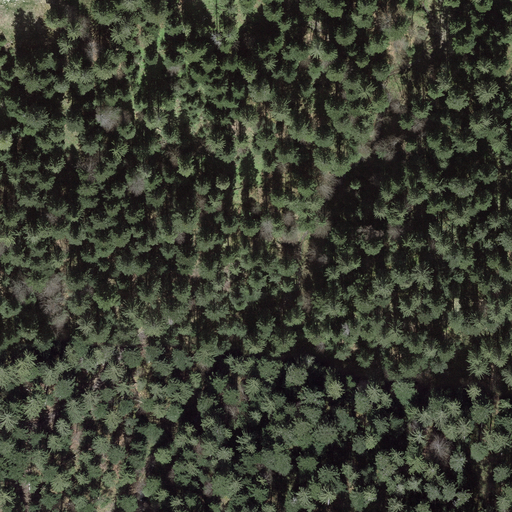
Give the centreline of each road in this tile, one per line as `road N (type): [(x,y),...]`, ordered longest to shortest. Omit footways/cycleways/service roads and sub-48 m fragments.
road 1 (track): [(375,511),(422,451),(511,407)]
road 2 (track): [(0,444),(131,374)]
